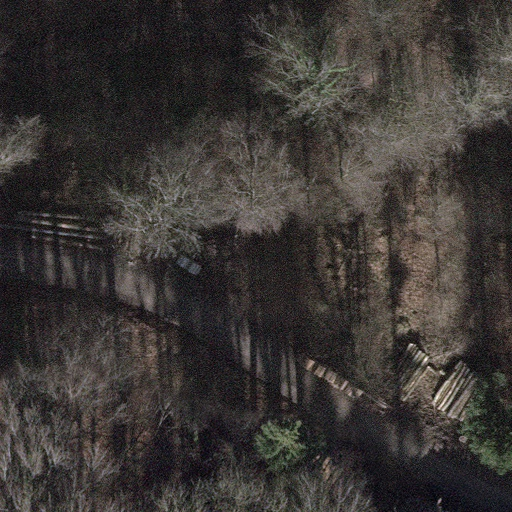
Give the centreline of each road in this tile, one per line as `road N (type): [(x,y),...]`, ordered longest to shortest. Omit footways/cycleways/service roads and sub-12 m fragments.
road 1 (track): [(0,263),(144,276),(511,505)]
road 2 (track): [(511,104),(432,85),(261,23),(93,39),(0,70)]
